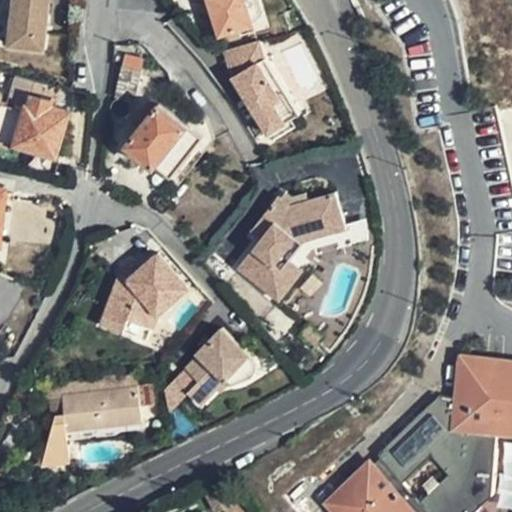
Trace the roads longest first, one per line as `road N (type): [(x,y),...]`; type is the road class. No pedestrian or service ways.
road 1 (tertiary): [(86,511),(335,387),(384,334),(399,285),(398,212),(374,121),(314,0)]
road 2 (residential): [(0,405),(82,240),(104,0)]
